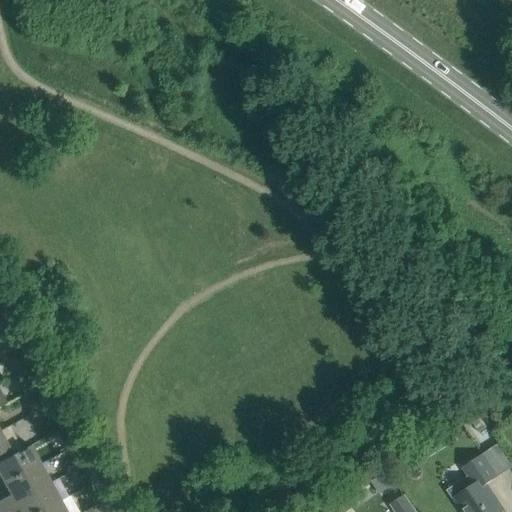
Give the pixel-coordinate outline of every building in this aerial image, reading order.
[(12,354),(2,360),(11,377),(21,371),(12,354)] [(0,462),(23,450),(11,427),(1,433),(0,432),(0,462)] [(0,474),(5,484),(40,464),(30,446),(23,450),(0,462),(0,474)] [(474,484),(455,497),(465,511),(502,511),(485,485),(504,473),(489,450),(463,468),(474,484)] [(0,510),(51,483),(40,464),(5,484),(11,495),(0,500),(0,510)] [(20,511),(41,511),(61,501),(51,483),(0,510),(0,511),(15,511),(19,510),(20,511)] [(415,511),(405,497),(392,505),(396,511),(415,511)] [(66,511),(61,501),(41,511),(66,511)]
